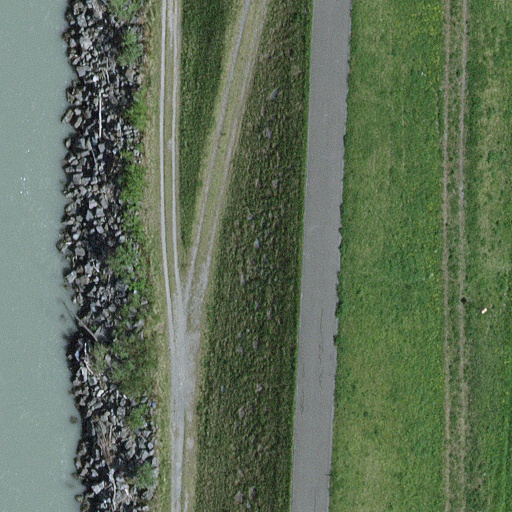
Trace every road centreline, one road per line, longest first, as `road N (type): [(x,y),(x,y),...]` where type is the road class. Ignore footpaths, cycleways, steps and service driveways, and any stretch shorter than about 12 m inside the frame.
road 1 (track): [(173,511),(181,370),(166,173),(170,0)]
road 2 (track): [(455,0),(446,511)]
road 3 (track): [(254,0),(181,370)]
